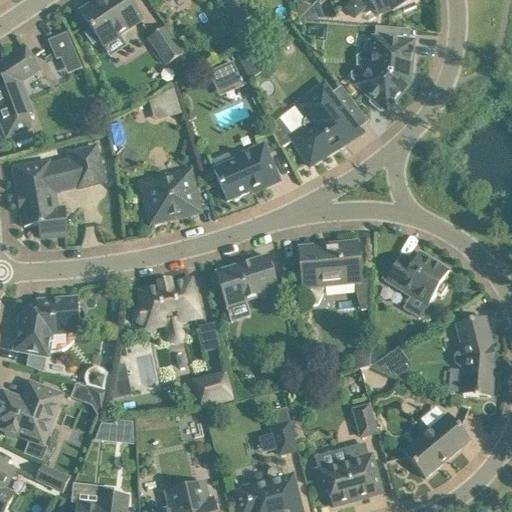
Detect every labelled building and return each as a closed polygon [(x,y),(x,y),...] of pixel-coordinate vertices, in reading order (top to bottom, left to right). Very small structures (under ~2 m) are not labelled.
[(97,0),(94,3),(94,4),(80,14),(103,48),(143,21),(128,0),(97,0)] [(218,0),(239,30),(255,20),(241,0),(218,0)] [(371,0),(379,18),(402,9),(404,13),(416,8),(415,4),(424,0),(423,0),(371,0)] [(184,57),(167,31),(149,43),(166,69),(184,57)] [(48,61),(57,79),(84,67),(68,33),(49,42),(56,58),(48,61)] [(358,85),(356,87),(371,99),(372,100),(370,102),(370,104),(379,112),(382,112),(384,110),(387,112),(405,90),(402,87),(406,79),(410,79),(413,43),(393,42),(373,40),(372,53),(364,52),(356,57),(357,66),(366,74),(358,85)] [(249,80),(260,74),(257,67),(269,61),(262,46),(238,57),(249,80)] [(0,65),(0,121),(6,139),(31,129),(26,116),(31,114),(20,84),(40,71),(26,49),(0,65)] [(215,87),(238,76),(233,64),(209,74),(215,87)] [(324,85),(296,107),(311,126),(291,138),(310,168),(362,134),(361,133),(324,85)] [(169,116),(180,112),(173,91),(152,103),(154,110),(166,107),(169,116)] [(263,146),(236,159),(237,161),(214,171),(227,202),(231,201),(234,203),(241,200),(242,196),(251,192),(260,188),(261,191),(279,183),(263,146)] [(24,228),(39,226),(40,239),(67,237),(65,210),(56,211),(53,192),(78,187),(79,189),(104,182),(95,149),(70,156),(72,162),(49,167),(48,164),(14,170),(19,198),(17,198),(18,201),(19,201),(21,208),(19,208),(19,210),(21,210),(24,228)] [(157,179),(139,184),(144,201),(146,201),(152,224),(199,213),(189,174),(158,182),(157,179)] [(357,244),(325,247),(299,249),(300,258),(303,290),(307,289),(308,308),(318,307),(325,287),(361,284),(357,244)] [(402,256),(385,283),(427,308),(436,294),(441,297),(448,287),(442,283),(449,272),(419,254),(417,259),(414,263),(402,256)] [(279,292),(274,277),(268,258),(215,275),(226,309),(279,292)] [(141,308),(137,310),(135,314),(134,318),(136,322),(140,325),(145,325),(146,330),(164,327),(167,338),(168,340),(169,341),(170,342),(172,343),(174,344),(175,344),(176,344),(177,344),(179,343),(180,342),(181,341),(181,340),(182,338),(182,337),(182,335),(180,323),(200,319),(192,281),(170,285),(170,283),(158,285),(159,288),(138,292),(141,308)] [(37,311),(29,318),(22,317),(15,352),(35,355),(47,358),(48,354),(66,348),(77,333),(80,333),(78,301),(36,304),(37,311)] [(455,364),(460,369),(465,369),(463,396),(491,398),(493,368),(494,368),(492,348),(491,348),(484,319),(457,326),(463,351),(459,351),(454,357),(455,364)] [(200,328),(206,352),(222,348),(215,324),(200,328)] [(352,359),(355,374),(371,371),(371,354),(356,353),(352,359)] [(382,364),(372,370),(395,381),(399,373),(399,364),(393,356),(382,364)] [(120,366),(117,379),(127,377),(125,365),(120,366)] [(100,370),(87,377),(89,381),(87,387),(88,388),(96,390),(108,393),(111,376),(108,375),(102,373),(100,370)] [(200,414),(235,404),(226,373),(192,384),(200,414)] [(3,406),(0,405),(0,430),(7,433),(6,436),(15,439),(16,436),(43,447),(62,397),(29,385),(23,401),(3,394),(1,401),(4,402),(3,406)] [(96,390),(94,396),(98,403),(104,405),(108,393),(96,390)] [(361,443),(380,438),(372,409),(353,413),(361,443)] [(276,428),(272,429),(280,460),(297,456),(289,425),(285,410),(272,413),(276,428)] [(470,442),(458,427),(448,416),(403,454),(425,480),(470,442)] [(135,444),(136,424),(100,423),(100,443),(135,444)] [(262,453),(273,453),(273,436),(261,436),(262,453)] [(316,473),(322,494),(329,492),(333,508),(382,495),(372,456),(367,457),(364,446),(344,451),(347,463),(316,473)] [(0,511),(5,511),(12,500),(0,492),(0,488),(12,468),(0,461),(0,511)] [(63,498),(71,482),(43,468),(35,485),(63,498)] [(245,492),(236,494),(240,511),(301,511),(297,497),(292,478),(284,480),(282,475),(282,474),(282,473),(281,473),(281,472),(280,472),(280,471),(279,471),(279,470),(278,470),(277,470),(276,469),(275,469),(274,469),(273,469),(272,470),(271,470),(271,471),(270,471),(269,471),(269,472),(268,473),(268,474),(267,475),(267,476),(267,477),(267,478),(267,479),(269,484),(245,490),(245,492)] [(167,511),(162,511),(215,511),(213,500),(208,501),(204,485),(177,491),(166,493),(170,510),(167,511)] [(126,511),(128,498),(100,495),(98,506),(77,504),(76,511),(126,511)]
